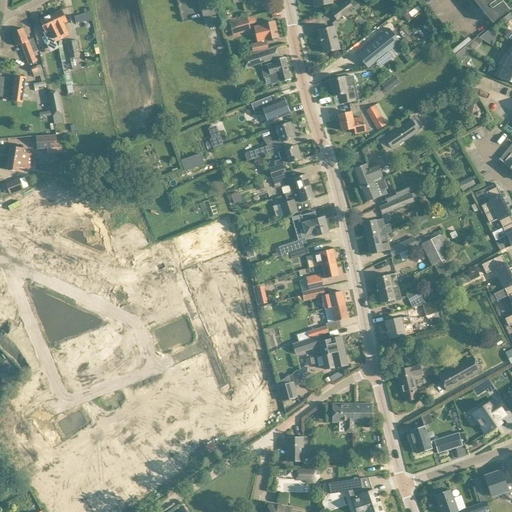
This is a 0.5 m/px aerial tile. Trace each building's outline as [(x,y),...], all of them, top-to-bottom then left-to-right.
[(197,0),(200,11),(214,7),(212,0),(197,0)] [(331,13),(337,20),(353,8),(355,10),(362,5),(358,0),(354,0),(350,4),(347,1),(331,13)] [(477,0),(475,2),(483,13),(499,0),(477,0)] [(500,0),(499,0),(483,13),(492,24),(509,10),(500,0)] [(62,10),(51,15),(62,39),(69,35),(68,33),(63,24),(67,22),(66,19),(62,10)] [(227,22),(224,11),(217,12),(220,23),(227,22)] [(78,15),(79,22),(91,19),(89,12),(78,15)] [(511,13),(511,12),(502,19),(506,24),(511,18),(511,13)] [(51,15),(40,20),(44,29),(45,32),(44,32),(48,42),(54,39),(56,42),(62,39),(51,15)] [(256,15),(229,21),(230,24),(232,31),(232,33),(233,35),(251,30),(251,29),(249,22),(257,21),(256,15)] [(216,16),(204,19),(206,26),(217,23),(216,16)] [(262,25),(254,27),(257,41),(259,41),(259,43),(257,44),(259,50),(268,48),(266,40),(278,37),(274,22),(261,25),(262,25)] [(362,26),(366,31),(371,27),(367,22),(362,26)] [(318,31),(324,53),(339,49),(334,27),(318,31)] [(11,33),(17,46),(22,44),(29,65),(36,62),(23,28),(11,33)] [(357,55),(368,68),(382,57),(399,43),(389,30),(357,55)] [(67,42),(73,70),(82,68),(76,40),(67,42)] [(470,41),(464,46),(473,51),(477,44),(471,40),(470,41)] [(399,43),(382,57),(387,64),(405,49),(399,43)] [(454,54),(453,55),(460,63),(464,54),(460,49),(454,54)] [(268,50),(241,58),(244,69),(271,60),(268,50)] [(511,58),(505,54),(499,64),(511,70),(511,58)] [(275,63),(261,66),(264,77),(270,75),(272,84),(280,82),(281,82),(291,79),(285,57),(275,60),(274,60),(275,63)] [(39,75),(41,81),(45,80),(40,64),(30,68),(34,77),(39,75)] [(511,70),(499,64),(494,76),(511,83),(511,70)] [(12,101),(17,102),(17,107),(22,107),(26,77),(15,76),(12,101)] [(358,101),(355,85),(353,76),(344,78),(344,77),(331,80),(334,96),(340,94),(342,104),(358,101)] [(394,76),(381,85),(385,91),(399,82),(394,76)] [(439,95),(442,100),(463,85),(460,80),(439,95)] [(62,114),(57,91),(49,93),(53,116),(62,114)] [(270,96),(251,104),(254,113),(259,113),(264,113),(269,123),(273,121),(291,114),(284,98),(272,102),(270,96)] [(465,109),(471,117),(480,111),(474,102),(465,109)] [(366,110),(377,129),(389,122),(378,103),(366,110)] [(411,113),(414,117),(422,112),(419,108),(411,113)] [(159,114),(162,127),(168,126),(165,112),(159,114)] [(338,115),(342,131),(354,128),(355,134),(366,131),(364,124),(362,118),(353,120),(351,113),(338,115)] [(383,138),(391,150),(419,131),(411,119),(383,138)] [(269,129),(271,137),(274,144),(281,142),(285,141),(294,138),(290,123),(269,129)] [(36,137),(37,150),(57,148),(56,135),(36,137)] [(220,136),(210,139),(213,148),(223,145),(220,136)] [(246,152),(249,161),(274,153),(272,144),(246,152)] [(269,169),(272,178),(286,173),(283,165),(301,159),(297,145),(278,151),(281,159),(274,162),(276,167),(269,169)] [(10,146),(8,158),(31,162),(32,154),(22,153),(23,148),(10,146)] [(511,154),(511,153),(509,156),(506,159),(503,163),(511,170),(511,154)] [(199,154),(181,160),(185,170),(202,164),(199,154)] [(31,162),(8,158),(6,170),(19,172),(20,168),(30,169),(31,162)] [(383,178),(377,163),(368,167),(367,163),(352,169),(360,189),(374,183),(374,182),(381,179),(383,178)] [(47,172),(58,173),(59,166),(47,164),(47,172)] [(288,186),(290,193),(310,186),(306,174),(288,180),(286,173),(272,178),(274,185),(281,182),(282,187),(288,186)] [(374,183),(360,189),(366,202),(387,194),(385,189),(387,188),(383,178),(381,179),(374,182),(374,183)] [(471,178),(458,184),(462,192),(475,186),(471,178)] [(6,184),(10,194),(24,188),(20,179),(6,184)] [(394,190),(395,192),(397,198),(414,191),(410,183),(394,190)] [(298,213),(295,205),(314,199),(310,186),(290,193),(291,193),(285,195),(287,202),(280,204),(284,217),(298,213)] [(505,205),(497,187),(490,190),(486,192),(490,201),(481,206),(486,214),(505,205)] [(19,190),(13,193),(15,199),(26,195),(24,188),(19,190)] [(380,207),(382,214),(418,198),(416,192),(411,194),(380,207)] [(72,193),(59,198),(66,217),(75,213),(74,211),(79,209),(72,193)] [(420,198),(428,212),(432,210),(424,196),(420,198)] [(59,198),(49,202),(56,221),(66,217),(59,198)] [(7,199),(0,202),(0,212),(11,208),(7,199)] [(49,202),(40,206),(47,224),(56,221),(49,202)] [(118,202),(100,209),(104,218),(122,211),(118,202)] [(511,223),(511,218),(505,205),(486,214),(490,223),(499,219),(503,228),(511,223)] [(11,208),(0,212),(0,221),(14,216),(11,208)] [(122,211),(104,218),(107,227),(125,220),(122,211)] [(300,216),(301,216),(306,235),(314,232),(315,236),(328,232),(324,217),(316,219),(314,212),(315,212),(300,216)] [(14,216),(0,221),(0,231),(17,224),(14,216)] [(367,238),(386,234),(383,219),(376,220),(364,223),(367,238)] [(125,220),(107,227),(111,236),(129,229),(125,220)] [(511,245),(511,223),(503,228),(511,245)] [(17,224),(0,231),(0,234),(2,240),(9,238),(10,241),(17,238),(16,235),(21,233),(17,224)] [(129,229),(111,236),(115,246),(133,238),(129,229)] [(25,245),(19,257),(37,266),(46,247),(51,236),(45,234),(40,245),(32,241),(29,247),(25,245)] [(390,249),(388,243),(386,234),(367,238),(370,254),(380,251),(382,251),(390,249)] [(421,243),(421,244),(432,266),(433,266),(435,265),(442,261),(450,257),(440,235),(439,234),(434,237),(430,239),(421,243)] [(428,235),(419,240),(421,243),(430,239),(428,235)] [(417,245),(413,237),(394,245),(399,253),(408,249),(417,245)] [(281,255),(289,252),(307,246),(304,239),(278,247),(281,255)] [(46,247),(37,266),(48,271),(52,261),(59,264),(69,245),(61,241),(56,252),(46,247)] [(69,245),(59,264),(67,267),(62,277),(73,282),(81,264),(71,259),(76,248),(69,245)] [(307,246),(289,252),(291,259),(309,253),(307,246)] [(322,265),(335,263),(332,249),(312,254),(315,267),(322,265)] [(81,264),(73,282),(83,287),(87,278),(95,282),(100,273),(89,268),(94,257),(86,253),(81,264)] [(242,253),(230,256),(237,280),(249,277),(242,253)] [(510,273),(502,255),(482,265),(486,274),(495,269),(499,278),(510,273)] [(210,277),(201,280),(207,295),(231,284),(227,273),(233,271),(231,265),(232,264),(228,256),(205,266),(208,274),(209,274),(210,277)] [(442,261),(435,265),(441,276),(447,273),(442,261)] [(306,278),(309,291),(323,287),(321,279),(338,276),(335,263),(322,265),(324,275),(320,276),(320,275),(306,278)] [(376,278),(379,290),(398,286),(396,273),(389,275),(376,278)] [(511,293),(511,276),(510,273),(499,278),(508,296),(511,293)] [(231,284),(207,295),(213,309),(226,303),(229,310),(240,306),(231,284)] [(267,303),(263,286),(255,288),(259,305),(267,303)] [(398,286),(379,290),(382,303),(395,300),(401,298),(398,286)] [(322,296),(325,310),(345,305),(342,291),(336,293),(335,290),(328,291),(329,294),(325,295),(323,287),(309,291),(302,292),(303,300),(322,296)] [(171,288),(161,291),(169,309),(178,306),(171,288)] [(416,288),(405,295),(413,307),(422,305),(425,304),(416,288)] [(161,291),(153,295),(160,313),(169,309),(161,291)] [(153,295),(144,299),(151,317),(160,313),(153,295)] [(293,297),(295,304),(303,302),(302,295),(293,297)] [(144,299),(134,303),(142,321),(151,317),(144,299)] [(425,304),(422,305),(425,316),(432,314),(440,312),(436,301),(425,304)] [(345,305),(325,310),(328,323),(348,319),(345,305)] [(396,319),(386,321),(390,339),(399,337),(404,335),(404,334),(402,326),(411,324),(409,316),(401,318),(400,318),(396,319)] [(239,319),(220,324),(222,333),(241,329),(239,319)] [(299,342),(309,339),(317,336),(317,337),(318,336),(328,332),(326,326),(307,332),(297,335),(299,342)] [(241,329),(222,333),(225,343),(243,338),(241,329)] [(319,342),(322,355),(344,351),(341,336),(328,339),(328,340),(319,342)] [(73,359),(64,363),(72,383),(96,373),(97,375),(104,372),(105,374),(110,373),(108,368),(132,359),(124,338),(115,342),(113,337),(109,338),(111,344),(100,348),(98,342),(93,344),(94,347),(92,348),(91,347),(87,349),(88,353),(77,357),(75,352),(71,354),(73,359)] [(243,338),(225,343),(227,352),(245,347),(243,338)] [(309,339),(299,342),(292,344),(296,354),(312,349),(309,339)] [(227,352),(226,352),(228,362),(248,357),(245,347),(227,352)] [(344,351),(322,355),(325,369),(334,367),(334,368),(347,365),(344,351)] [(248,357),(228,362),(231,371),(250,366),(248,357)] [(197,358),(187,363),(196,384),(212,377),(207,366),(201,368),(197,358)] [(439,379),(446,390),(480,370),(474,360),(439,379)] [(180,376),(169,381),(177,392),(196,384),(187,363),(176,367),(180,376)] [(427,394),(425,388),(416,390),(413,376),(422,374),(420,365),(411,367),(397,370),(404,402),(418,399),(418,396),(427,394)] [(250,366),(231,371),(233,381),(253,376),(250,366)] [(299,373),(297,374),(301,379),(302,378),(303,379),(311,374),(307,367),(299,372),(299,373)] [(488,378),(482,382),(483,383),(489,392),(495,389),(489,380),(488,378)] [(24,379),(10,392),(22,410),(33,402),(34,405),(48,399),(40,379),(26,385),(24,379)] [(278,386),(282,401),(295,397),(291,383),(278,386)] [(256,390),(244,399),(247,403),(247,404),(259,420),(259,421),(272,412),(263,400),(272,394),(266,386),(258,392),(256,390)] [(511,396),(511,397),(509,393),(503,397),(510,408),(511,406),(511,396)] [(218,417),(206,425),(220,446),(233,437),(224,425),(236,417),(225,398),(212,407),(218,417)] [(495,399),(485,406),(472,414),(485,433),(489,431),(489,432),(491,430),(496,426),(501,423),(498,418),(505,414),(495,399)] [(354,422),(354,404),(332,404),(332,422),(344,422),(344,431),(344,432),(354,432),(354,422)] [(371,422),(371,404),(354,404),(354,422),(371,422)] [(133,408),(124,414),(138,433),(146,427),(153,438),(161,433),(147,413),(141,417),(134,407),(133,408)] [(115,420),(114,421),(121,431),(115,435),(130,457),(137,452),(129,439),(138,433),(124,414),(115,420)] [(27,417),(11,428),(17,436),(33,425),(27,417)] [(33,425),(17,436),(22,444),(38,433),(33,425)] [(438,453),(462,446),(462,444),(467,442),(464,432),(459,434),(458,432),(450,435),(430,441),(425,426),(410,431),(417,454),(420,453),(420,452),(429,449),(429,450),(432,449),(431,445),(435,443),(438,453)] [(98,432),(89,438),(102,458),(111,452),(118,462),(125,457),(112,437),(105,442),(98,432)] [(38,433),(22,444),(28,452),(44,441),(38,433)] [(194,437),(173,452),(178,460),(187,454),(193,462),(194,462),(193,462),(210,450),(211,450),(202,437),(202,438),(197,441),(194,437)] [(303,455),(303,437),(287,437),(287,462),(303,461),(303,455)] [(79,445),(86,455),(79,460),(94,481),(102,476),(93,464),(102,458),(89,438),(80,445),(79,445)] [(44,441),(28,452),(34,461),(50,450),(44,441)] [(151,467),(138,475),(144,484),(153,478),(158,486),(176,473),(168,461),(154,471),(151,467)] [(295,470),(295,479),(301,479),(306,479),(306,482),(315,482),(315,475),(320,475),(320,469),(295,470)] [(510,501),(511,500),(511,483),(511,482),(505,485),(500,470),(485,476),(492,497),(502,493),(510,501)] [(123,482),(111,490),(124,511),(128,508),(135,503),(137,502),(129,490),(138,484),(132,476),(123,482)] [(360,478),(329,483),(331,493),(331,494),(348,491),(355,511),(382,511),(379,502),(379,501),(378,499),(378,498),(377,497),(378,496),(377,496),(376,494),(377,494),(377,493),(376,493),(375,490),(372,491),(365,493),(360,478)] [(479,478),(473,480),(480,503),(483,503),(487,501),(479,478)] [(457,511),(458,511),(450,489),(443,492),(442,490),(436,492),(437,494),(435,495),(440,511),(457,511)] [(460,511),(481,511),(486,510),(483,503),(480,503),(460,511)]
